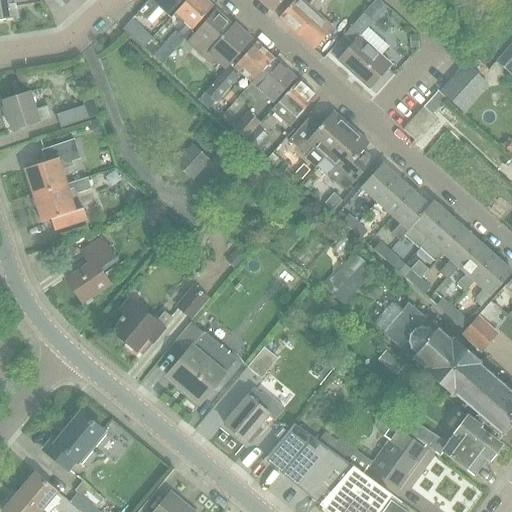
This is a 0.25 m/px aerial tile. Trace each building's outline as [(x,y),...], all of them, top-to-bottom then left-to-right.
[(0,0),(0,20),(6,20),(16,18),(14,5),(39,1),(38,0),(0,0)] [(48,0),(59,11),(71,0),(48,0)] [(168,13),(179,0),(147,0),(146,1),(147,2),(138,12),(146,19),(159,5),(168,13)] [(160,48),(150,39),(143,47),(153,56),(154,55),(163,63),(183,39),(212,6),(205,0),(185,0),(175,12),(188,23),(178,34),(174,31),(160,48)] [(258,0),(272,12),(282,0),(258,0)] [(326,0),(312,0),(310,2),(315,6),(312,9),(301,0),(294,0),(278,18),(313,49),(333,28),(316,12),(326,0)] [(217,59),(226,67),(227,66),(252,38),(235,23),(233,25),(215,10),(185,43),(211,66),(217,59)] [(355,40),(337,61),(369,89),(390,65),(381,57),(389,48),(367,28),(372,22),(363,13),(346,32),(355,40)] [(143,47),(150,39),(151,37),(131,18),(122,28),(143,47)] [(250,85),(252,82),(274,58),(257,42),(235,66),(249,79),(246,82),(250,85)] [(511,51),(507,47),(494,61),(506,71),(511,63),(511,51)] [(295,76),(274,58),(252,82),(273,101),(295,76)] [(497,65),(488,74),(496,83),(505,74),(497,65)] [(239,76),(227,66),(226,67),(205,91),(216,101),(239,76)] [(465,67),(441,93),(442,94),(448,100),(465,115),(489,89),(465,67)] [(299,80),(271,110),(289,126),(316,96),(299,80)] [(10,130),(50,117),(47,106),(35,109),(29,92),(1,101),(10,130)] [(442,94),(407,132),(418,143),(439,121),(434,116),(448,100),(442,94)] [(60,127),(88,119),(98,115),(93,99),(82,102),(83,106),(56,115),(60,127)] [(314,148),(324,157),(351,128),(332,110),(318,125),(309,117),(288,139),(307,156),(314,148)] [(243,137),(257,122),(245,111),(231,126),(243,137)] [(100,120),(88,123),(92,135),(103,131),(100,120)] [(258,127),(247,140),(261,151),(269,142),(265,139),(268,135),(258,127)] [(369,143),(351,128),(324,157),(335,167),(328,175),(345,190),(366,168),(355,158),(369,143)] [(24,168),(32,195),(65,184),(61,169),(67,167),(65,162),(79,157),(74,140),(41,150),(45,161),(24,168)] [(193,180),(211,161),(192,143),(174,163),(193,180)] [(360,186),(376,201),(398,177),(382,162),(360,186)] [(414,191),(398,177),(376,201),(392,215),(414,191)] [(74,210),(70,195),(68,191),(73,189),(74,192),(76,193),(90,189),(86,178),(65,184),(32,195),(40,220),(50,217),(53,229),(86,219),(82,207),(74,210)] [(399,240),(404,235),(411,226),(411,225),(430,205),(429,205),(414,191),(392,215),(400,223),(391,233),(399,240)] [(333,193),(325,203),(333,211),(342,201),(333,193)] [(433,201),(429,205),(430,205),(411,225),(411,226),(404,235),(419,248),(449,215),(433,201)] [(342,222),(351,230),(358,223),(348,214),(342,222)] [(435,262),(443,253),(465,229),(449,215),(419,248),(435,262)] [(368,231),(358,223),(351,230),(361,239),(368,231)] [(447,280),(459,268),(481,244),(465,229),(443,253),(450,260),(439,272),(447,280)] [(82,303),(109,285),(100,272),(118,260),(103,237),(81,251),(88,263),(66,278),(82,303)] [(373,249),(386,261),(392,254),(380,242),(373,249)] [(497,258),(481,244),(459,268),(466,274),(456,285),(464,292),(474,281),(475,282),(497,258)] [(246,257),(236,248),(225,261),(235,270),(246,257)] [(343,305),(374,271),(354,253),(323,287),(343,305)] [(405,265),(392,254),(386,261),(399,272),(405,265)] [(511,272),(497,258),(475,282),(483,289),(475,298),(476,302),(480,306),(511,272)] [(405,278),(414,286),(421,279),(411,270),(405,278)] [(430,287),(421,279),(414,286),(424,295),(430,287)] [(191,318),(208,298),(194,287),(177,307),(191,318)] [(122,320),(113,331),(136,350),(146,339),(151,343),(172,319),(164,312),(155,322),(135,305),(127,298),(115,314),(122,320)] [(436,306),(445,314),(452,307),(442,298),(436,306)] [(505,383),(504,384),(493,375),(494,374),(493,372),(491,374),(482,366),(483,365),(482,363),(483,362),(481,361),(480,361),(456,340),(457,339),(455,337),(454,338),(452,337),(451,338),(441,330),(442,329),(440,327),(438,328),(427,318),(427,317),(410,303),(384,332),(401,346),(402,346),(413,356),(411,359),(414,361),(415,359),(425,367),(423,369),(424,371),(425,373),(426,372),(431,377),(430,378),(431,378),(429,380),(448,396),(448,395),(450,397),(452,394),(455,397),(456,395),(466,403),(464,405),(467,407),(468,405),(478,413),(476,415),(478,417),(479,415),(504,437),(506,435),(504,433),(509,428),(509,429),(510,428),(511,429),(511,428),(511,391),(505,386),(506,385),(505,383)] [(461,315),(452,307),(445,314),(454,322),(461,315)] [(482,352),(498,334),(478,316),(462,334),(482,352)] [(203,400),(225,373),(193,346),(204,333),(191,323),(174,342),(186,352),(166,376),(186,393),(190,389),(203,400)] [(262,378),(279,359),(265,347),(248,367),(262,378)] [(223,423),(245,441),(269,414),(256,404),(263,396),(254,388),(223,423)] [(100,429),(80,413),(61,435),(58,432),(43,450),(67,470),(75,460),(77,462),(81,465),(106,434),(102,431),(100,429)] [(422,448),(381,418),(377,415),(375,421),(376,427),(395,441),(375,467),(396,482),(422,448)] [(448,442),(415,420),(409,427),(439,453),(443,448),(472,471),(485,455),(489,458),(501,444),(481,428),(482,427),(470,416),(448,442)] [(364,473),(319,440),(297,424),(269,460),(330,511),(377,511),(391,493),(364,473)] [(325,432),(319,440),(364,473),(372,463),(339,438),(337,441),(325,432)] [(33,473),(17,493),(41,511),(56,492),(33,473)] [(75,490),(77,493),(96,508),(104,499),(82,481),(75,490)] [(1,511),(39,511),(41,511),(17,493),(1,511)] [(96,508),(77,493),(70,502),(81,511),(99,511),(100,511),(96,508)] [(154,511),(193,511),(182,503),(180,505),(168,495),(154,511)] [(404,511),(390,501),(382,511),(404,511)]
